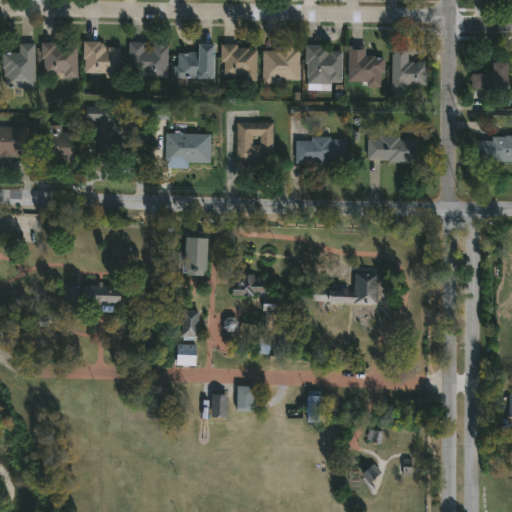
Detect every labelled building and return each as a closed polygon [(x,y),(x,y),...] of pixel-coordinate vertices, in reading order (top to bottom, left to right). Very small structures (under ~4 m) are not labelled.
[(40,43),(76,43),(76,77),(40,77),(40,43)] [(145,43),(165,43),(165,79),(127,79),(127,43),(145,43)] [(32,44),(32,88),(1,88),(1,54),(17,54),(17,44),(32,44)] [(117,44),(117,75),(82,75),(82,44),(117,44)] [(212,79),(174,79),(174,54),(196,54),(196,44),(212,44),(212,79)] [(241,76),(219,75),(219,46),(254,46),(254,81),(241,80),(241,76)] [(381,57),(381,85),(346,85),(346,46),(363,46),(363,57),(381,57)] [(296,48),(296,81),(260,81),(260,48),(296,48)] [(304,48),(339,48),(339,83),(304,83),(304,48)] [(406,48),(406,62),(425,62),(425,89),(389,89),(389,48),(406,48)] [(506,89),(469,89),(469,73),(489,73),(489,62),(506,62),(506,89)] [(90,129),(99,129),(98,120),(132,117),(135,157),(93,160),(90,129)] [(271,122),(271,159),(233,159),(233,122),(271,122)] [(0,127),(27,127),(27,157),(0,157),(0,127)] [(78,133),(78,163),(46,163),(46,127),(58,127),(58,133),(78,133)] [(163,131),(192,131),(192,151),(163,151),(163,131)] [(511,137),(511,161),(476,161),(476,137),(511,137)] [(293,138),(343,138),(343,163),(293,163),(293,138)] [(414,138),(414,162),(364,162),(364,138),(414,138)] [(205,274),(202,274),(202,277),(186,276),(186,273),(183,272),(185,238),(188,238),(189,231),(203,232),(203,239),(207,239),(205,274)] [(375,274),(375,300),(351,300),(351,274),(375,274)] [(230,296),(230,286),(235,286),(235,282),(241,282),(242,275),(252,276),(252,279),(264,279),(263,294),(251,293),(251,298),(237,297),(237,296),(230,296)] [(81,305),(81,286),(119,286),(119,305),(81,305)] [(62,302),(62,287),(73,287),(73,302),(62,302)] [(182,311),(189,312),(197,312),(195,341),(182,340),(182,337),(180,337),(182,311)] [(227,318),(222,322),(222,328),(225,333),(231,334),(236,330),(237,324),(233,319),(227,318)] [(174,366),(174,344),(194,344),(194,366),(174,366)] [(235,413),(236,387),(252,388),(252,413),(235,413)] [(307,392),(320,392),(319,424),(306,424),(307,392)] [(208,420),(209,395),(225,396),(224,421),(208,420)] [(378,443),(363,441),(364,429),(380,432),(378,443)] [(368,484),(360,475),(371,465),(379,474),(368,484)]
